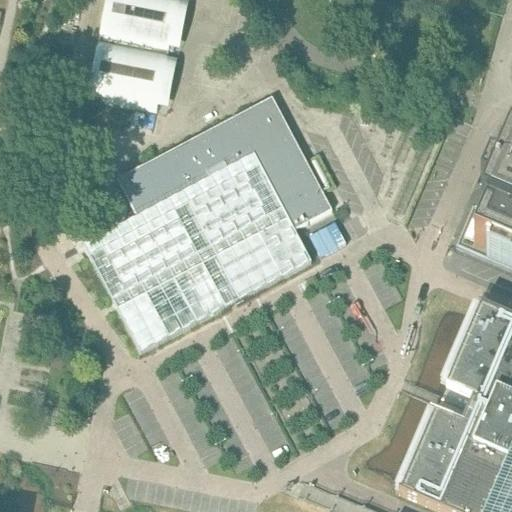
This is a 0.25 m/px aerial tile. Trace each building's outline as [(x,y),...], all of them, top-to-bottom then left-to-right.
[(156,114),(178,0),(106,0),(87,100),(156,114)] [(331,213),(271,100),(117,182),(137,220),(80,250),(137,357),(311,265),(294,233),(331,213)] [(511,149),(510,147),(481,215),(473,211),(472,213),(474,213),(458,251),(511,274),(511,149)] [(107,230),(110,230),(113,229),(116,228),(119,226),(121,224),(123,222),(125,219),(126,216),(126,213),(126,209),(126,206),(125,203),(123,201),(121,198),(119,196),(116,194),(113,193),(110,192),(107,192),(104,192),(100,193),(97,194),(95,196),(92,199),(90,201),(89,204),(88,208),(88,211),(88,214),(89,218),(90,221),(92,223),(95,226),(97,228),(100,229),(104,230),(107,230)] [(322,255),(343,247),(339,238),(334,240),(330,229),(314,236),(322,255)] [(511,511),(511,322),(478,308),(478,310),(480,311),(446,391),(472,402),(466,416),(461,427),(435,416),(401,496),(398,495),(398,496),(434,511),(511,511)]
